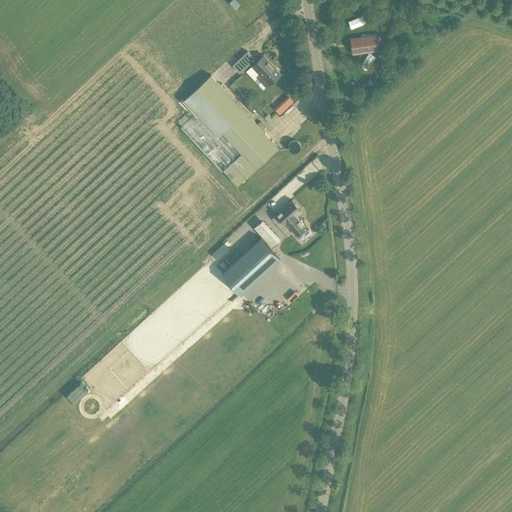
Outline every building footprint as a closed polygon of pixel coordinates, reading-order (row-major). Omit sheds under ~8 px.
[(356,38),(357,48),(358,53),(379,50),(377,35),(356,38)] [(240,72),(255,58),(248,51),(233,65),(240,72)] [(266,86),(280,73),(263,55),(252,65),(260,74),(258,76),(266,86)] [(370,82),(376,68),(369,65),(363,79),(370,82)] [(211,74),(183,99),(196,113),(183,125),(237,184),(279,146),(263,129),(266,126),(261,120),(258,123),(211,74)] [(284,102),(288,106),(293,102),(289,98),(284,102)] [(305,226),(294,215),(301,209),(292,200),(273,217),(278,223),(282,219),(285,223),(286,222),(297,234),(305,226)] [(279,240),(261,221),(255,226),(272,247),(279,240)] [(262,236),(222,272),(241,293),(281,258),(262,236)] [(217,259),(230,248),(225,243),(213,254),(217,259)]
